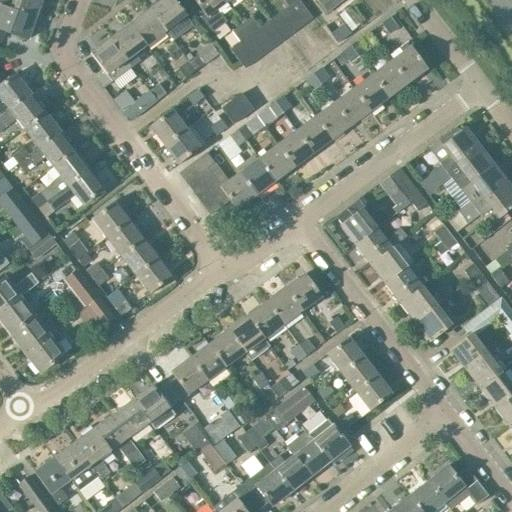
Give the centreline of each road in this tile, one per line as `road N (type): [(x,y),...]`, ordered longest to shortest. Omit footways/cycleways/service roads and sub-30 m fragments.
road 1 (residential): [(220,269),(66,65),(80,0)]
road 2 (residential): [(23,413),(220,269)]
road 3 (residential): [(443,412),(297,224)]
road 4 (residential): [(297,224),(480,86)]
road 5 (residential): [(316,511),(443,412)]
